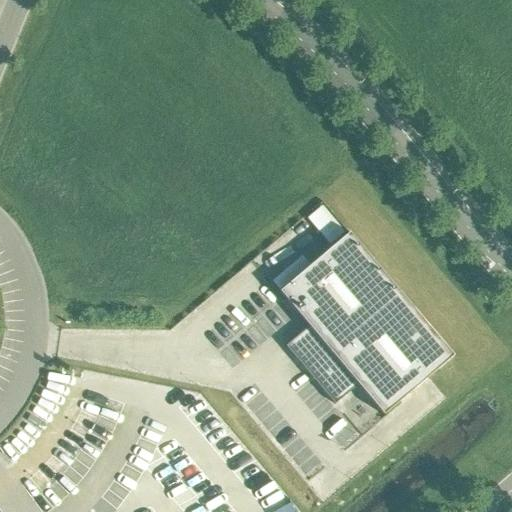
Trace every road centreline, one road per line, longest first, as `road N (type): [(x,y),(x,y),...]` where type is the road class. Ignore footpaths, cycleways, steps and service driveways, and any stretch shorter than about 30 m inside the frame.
road 1 (unclassified): [(511,281),(323,63),(250,0)]
road 2 (residential): [(0,225),(22,256),(38,327),(32,363),(0,418)]
road 3 (unknown): [(180,347),(239,359),(257,371),(342,464)]
road 4 (unknown): [(207,430),(166,395),(134,400),(78,495)]
road 5 (unknown): [(180,347),(185,323),(296,228)]
road 6 (unknown): [(38,327),(180,347)]
road 7 (unknown): [(0,475),(31,448),(74,381)]
